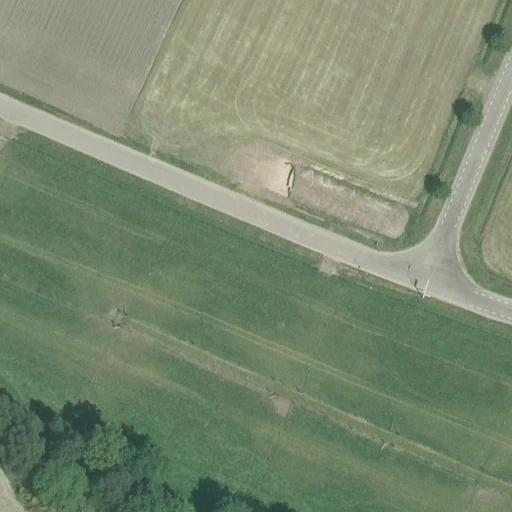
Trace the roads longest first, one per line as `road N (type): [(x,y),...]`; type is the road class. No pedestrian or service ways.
road 1 (unclassified): [(425,277),(0,102)]
road 2 (unclassified): [(425,277),(511,68)]
